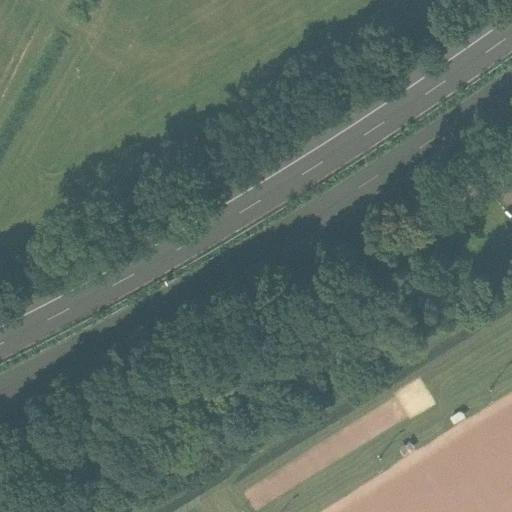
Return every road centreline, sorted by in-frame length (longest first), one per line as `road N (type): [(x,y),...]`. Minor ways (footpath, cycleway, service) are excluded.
road 1 (motorway): [(511,37),(296,181),(0,346)]
road 2 (motorway): [(0,392),(127,330),(318,217),(511,89)]
